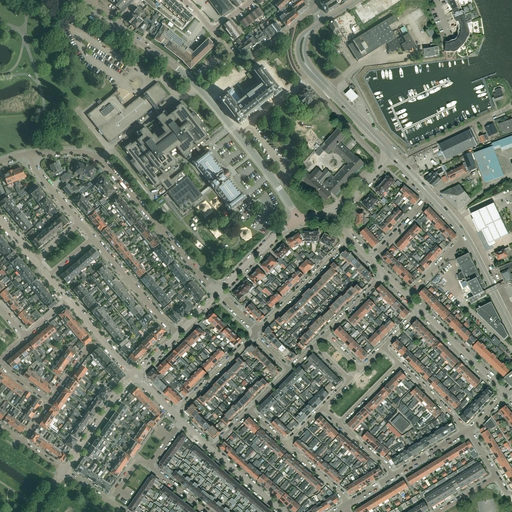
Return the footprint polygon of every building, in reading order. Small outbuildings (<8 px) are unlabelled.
[(108,0),(111,2),(110,2),(113,4),(120,10),(119,10),(122,13),(133,0),(108,0)] [(150,0),(146,0),(155,9),(157,6),(155,4),(150,0)] [(232,8),(225,0),(208,0),(221,17),(232,8)] [(299,0),(293,5),(287,10),(286,11),(288,14),(294,11),(304,3),(301,0),(299,0)] [(336,2),(334,0),(326,0),(320,4),(324,9),(336,2)] [(457,0),(456,0),(448,3),(452,11),(460,7),(457,0)] [(279,1),(275,5),(279,10),(283,7),(284,6),(279,1)] [(176,2),(171,8),(175,12),(179,15),(185,9),(181,5),(180,5),(176,2)] [(339,6),(336,2),(324,9),(327,14),(331,11),(335,9),(335,8),(339,6)] [(304,3),(294,11),(298,16),(299,15),(308,8),(304,3)] [(279,10),(277,13),(280,17),(279,18),(280,19),(283,22),(286,26),(287,26),(288,25),(289,24),(290,23),(298,16),(294,11),(288,14),(286,11),(283,7),(279,10)] [(460,7),(452,11),(455,19),(464,15),(460,7)] [(138,8),(135,11),(141,16),(144,18),(146,16),(143,14),(144,13),(141,11),(138,8)] [(259,18),(264,14),(259,8),(254,11),(259,18)] [(185,9),(179,15),(183,18),(187,22),(193,16),(189,12),(185,9)] [(254,11),(249,15),(254,21),(259,18),(254,11)] [(344,19),(346,21),(348,19),(349,20),(355,16),(351,11),(344,16),(345,18),(344,19)] [(156,14),(149,25),(146,31),(151,34),(155,26),(152,25),(156,19),(157,20),(158,17),(156,14)] [(145,19),(143,21),(136,29),(144,34),(146,31),(149,25),(145,23),(146,21),(150,17),(148,15),(147,17),(145,19)] [(249,15),(244,19),(249,25),(254,21),(249,15)] [(467,23),(464,15),(455,19),(458,26),(467,23)] [(393,16),(363,34),(352,41),(353,42),(348,45),(358,61),(385,44),(386,43),(396,37),(389,26),(397,21),(393,16)] [(137,19),(134,22),(131,25),(136,29),(143,21),(139,18),(138,17),(137,19)] [(249,25),(244,19),(239,22),(244,29),(249,25)] [(155,26),(151,34),(156,37),(162,27),(165,22),(163,20),(158,28),(155,26)] [(235,27),(230,21),(224,25),(226,29),(225,30),(227,32),(235,27)] [(268,21),(267,23),(276,34),(278,32),(281,30),(275,22),(271,25),(268,21)] [(346,40),(334,21),(333,21),(327,24),(340,44),(346,40)] [(469,22),(467,23),(458,26),(458,27),(459,29),(459,32),(468,34),(468,31),(468,29),(468,27),(471,26),(469,22)] [(263,25),(261,23),(259,25),(264,30),(261,32),(266,38),(268,40),(272,37),(262,26),(263,25)] [(263,25),(262,26),(272,37),(276,34),(267,23),(266,23),(265,24),(268,27),(266,28),(263,25)] [(163,25),(154,40),(161,44),(161,43),(165,46),(164,47),(184,62),(190,69),(214,46),(209,40),(208,39),(194,52),(194,53),(184,45),(185,43),(169,30),(163,25)] [(235,26),(235,27),(227,32),(229,34),(236,29),(237,28),(236,26),(235,26)] [(434,34),(431,28),(425,31),(429,37),(434,34)] [(236,29),(229,34),(231,37),(232,36),(234,40),(241,35),(236,29)] [(258,32),(256,29),(253,30),(256,34),(262,41),(263,40),(264,40),(265,39),(265,38),(266,38),(261,32),(260,31),(258,32)] [(457,36),(456,38),(464,44),(466,41),(467,39),(468,36),(468,35),(468,34),(459,32),(458,34),(457,36)] [(250,38),(247,41),(252,47),(257,44),(249,34),(247,35),(250,38)] [(262,41),(256,34),(256,35),(253,37),(258,43),(262,41)] [(408,34),(402,37),(403,39),(399,42),(402,47),(405,52),(408,51),(408,52),(409,52),(409,51),(412,51),(417,48),(408,34)] [(397,40),(396,37),(386,43),(388,46),(390,45),(390,46),(389,47),(388,50),(390,52),(391,54),(396,50),(402,47),(399,42),(403,39),(402,37),(397,40)] [(454,40),(452,42),(455,51),(456,50),(459,49),(462,46),(464,44),(456,38),(454,40)] [(247,51),(242,44),(238,39),(236,41),(239,46),(237,48),(242,55),(247,51)] [(247,41),(242,44),(247,51),(252,47),(247,41)] [(455,51),(452,42),(450,42),(448,43),(445,42),(444,52),(448,52),(452,52),(455,51)] [(425,58),(439,56),(438,47),(436,44),(430,45),(431,49),(423,50),(424,52),(425,58)] [(232,89),(226,93),(219,98),(219,99),(224,105),(229,112),(234,117),(234,118),(239,124),(240,124),(246,119),(247,119),(246,117),(256,110),(256,109),(262,105),(263,104),(262,104),(273,96),(273,98),(274,97),(280,92),(281,92),(281,91),(276,85),(275,85),(266,73),(266,72),(261,66),(261,67),(261,66),(253,72),(257,77),(256,78),(258,80),(259,79),(262,83),(241,100),(232,89)] [(102,103),(100,100),(97,102),(97,103),(100,100),(102,103),(87,115),(99,130),(101,129),(104,133),(102,135),(109,143),(168,96),(157,83),(125,108),(121,103),(121,102),(121,101),(120,100),(119,100),(118,100),(114,94),(116,93),(117,91),(118,88),(117,88),(116,90),(115,92),(114,94),(102,103)] [(309,89),(307,87),(303,91),(301,93),(302,93),(299,96),(301,98),(299,100),(302,103),(304,102),(307,105),(308,105),(309,107),(314,102),(312,100),(316,97),(311,91),(311,90),(310,89),(309,89)] [(350,89),(344,95),(352,103),(358,97),(350,89)] [(494,97),(494,98),(495,101),(503,99),(502,95),(502,93),(501,90),(500,89),(496,90),(495,92),(496,94),(493,94),(494,97)] [(203,154),(201,151),(203,149),(201,147),(199,149),(197,146),(208,137),(199,126),(202,124),(203,124),(193,112),(190,114),(182,103),(175,108),(177,110),(166,118),(162,114),(156,118),(163,127),(161,128),(165,134),(158,140),(154,134),(152,135),(145,127),(139,132),(142,136),(131,145),(130,143),(124,148),(135,162),(132,164),(139,173),(142,171),(155,187),(161,183),(163,186),(168,181),(170,183),(164,187),(168,192),(177,203),(188,194),(194,202),(201,196),(202,197),(202,196),(210,189),(212,187),(230,211),(246,198),(241,192),(240,193),(229,179),(230,178),(229,177),(231,176),(230,175),(231,175),(228,171),(227,171),(226,170),(225,171),(224,170),(222,171),(212,157),(213,156),(208,150),(203,154)] [(511,121),(499,125),(502,135),(511,131),(511,121)] [(488,137),(497,133),(493,124),(484,128),(488,137)] [(321,146),(314,153),(318,156),(324,151),(327,154),(331,150),(332,151),(333,150),(339,143),(346,135),(339,128),(324,143),(326,144),(323,148),(321,146)] [(438,145),(441,151),(442,154),(445,160),(477,145),(470,130),(438,145)] [(511,136),(491,144),(492,144),(488,146),(488,148),(474,153),(484,183),(503,176),(494,150),(500,148),(501,151),(511,147),(511,136)] [(309,175),(307,173),(302,179),(325,201),(331,195),(330,194),(331,193),(335,196),(364,164),(355,156),(355,157),(339,143),(333,150),(348,164),(346,166),(344,165),(333,177),(330,174),(330,173),(326,169),(321,174),(319,173),(320,172),(316,168),(309,175)] [(470,153),(462,156),(464,161),(465,162),(468,171),(476,168),(470,153)] [(463,163),(463,164),(456,167),(458,170),(459,170),(459,172),(461,175),(466,173),(466,172),(468,171),(465,162),(463,163)] [(58,166),(57,163),(50,165),(51,170),(53,169),(54,173),(58,172),(59,173),(61,172),(60,169),(61,169),(59,165),(58,166)] [(78,163),(76,163),(75,167),(77,168),(75,173),(81,175),(79,179),(81,180),(86,165),(82,164),(82,165),(81,164),(78,163)] [(86,165),(81,180),(80,183),(83,184),(85,176),(93,179),(93,178),(94,177),(94,176),(95,175),(94,174),(96,169),(94,169),(94,168),(92,167),(91,168),(90,167),(90,166),(86,165)] [(458,170),(456,167),(446,173),(449,181),(454,178),(452,173),(458,170)] [(21,168),(12,171),(16,182),(18,181),(18,180),(24,178),(26,177),(24,173),(24,174),(21,168)] [(459,170),(458,170),(452,173),(454,178),(461,175),(459,172),(459,170)] [(8,173),(3,175),(8,185),(14,182),(16,186),(18,185),(17,183),(16,182),(12,171),(8,172),(8,173)] [(429,183),(437,176),(431,171),(424,179),(429,183)] [(68,174),(62,180),(61,181),(63,183),(67,180),(71,181),(71,175),(68,175),(68,174)] [(384,180),(383,181),(389,187),(392,184),(393,186),(395,183),(401,188),(403,185),(397,180),(395,183),(392,181),(393,180),(388,177),(387,178),(386,176),(383,179),(384,180)] [(437,176),(429,183),(433,187),(440,179),(437,176)] [(107,181),(104,178),(94,186),(100,192),(101,191),(110,184),(107,181)] [(389,187),(383,181),(378,185),(385,191),(386,193),(388,190),(387,189),(389,187)] [(68,185),(66,186),(64,184),(62,186),(63,189),(64,190),(65,192),(66,192),(69,196),(74,192),(74,191),(76,189),(78,192),(79,192),(85,187),(85,186),(82,184),(77,188),(74,185),(71,187),(68,185)] [(110,184),(101,191),(104,194),(102,196),(105,199),(114,191),(112,187),(110,184)] [(41,191),(36,185),(28,192),(33,198),(40,191),(41,191)] [(385,191),(378,185),(378,186),(377,186),(374,188),(376,190),(375,191),(382,197),(384,195),(383,194),(385,191)] [(470,200),(459,185),(441,193),(440,194),(458,210),(470,200)] [(401,194),(396,199),(394,203),(395,204),(408,189),(404,186),(399,192),(401,194)] [(85,187),(79,192),(81,194),(79,197),(78,196),(76,198),(76,199),(74,200),(75,201),(74,202),(78,206),(78,205),(78,206),(86,199),(83,197),(84,196),(82,193),(88,189),(85,187)] [(412,192),(408,189),(395,204),(397,205),(404,197),(406,199),(412,192)] [(40,191),(33,198),(31,199),(26,203),(27,205),(30,203),(35,199),(38,202),(45,196),(44,196),(44,195),(43,193),(42,193),(40,191)] [(408,201),(404,206),(401,209),(403,211),(415,196),(412,192),(406,199),(408,201)] [(10,193),(6,194),(7,194),(5,194),(2,197),(4,199),(1,202),(2,203),(1,204),(2,205),(2,206),(3,207),(4,208),(12,201),(8,196),(11,194),(10,193)] [(371,194),(366,199),(373,205),(375,202),(377,204),(379,201),(371,194)] [(121,198),(118,195),(113,200),(110,203),(112,206),(114,208),(123,201),(123,199),(122,198),(121,198)] [(89,196),(86,199),(78,206),(80,208),(81,210),(82,210),(89,205),(87,202),(91,198),(89,196)] [(415,196),(403,211),(404,212),(412,203),(414,205),(419,199),(415,196)] [(39,203),(42,207),(40,208),(38,211),(39,212),(51,202),(47,199),(46,197),(39,203)] [(373,205),(366,199),(362,204),(370,211),(372,209),(370,207),(373,205)] [(14,203),(12,201),(4,208),(5,208),(6,210),(6,211),(7,211),(8,212),(9,212),(16,207),(13,204),(14,203)] [(123,201),(114,208),(118,213),(127,205),(127,204),(126,203),(125,203),(123,201)] [(55,208),(51,202),(39,212),(40,214),(43,212),(45,211),(48,214),(55,208)] [(484,207),(493,225),(502,221),(493,203),(484,207)] [(89,205),(82,210),(83,211),(82,211),(84,213),(85,213),(86,215),(90,212),(93,209),(89,205)] [(127,206),(127,205),(118,213),(122,218),(131,210),(129,208),(129,207),(128,206),(127,206)] [(16,207),(9,212),(10,214),(11,215),(11,216),(12,217),(13,217),(20,211),(17,208),(16,207)] [(477,211),(485,229),(493,225),(484,207),(477,211)] [(399,218),(393,213),(388,208),(387,210),(392,214),(390,216),(396,222),(399,218)] [(399,218),(403,214),(397,208),(393,213),(399,218)] [(422,223),(433,212),(429,208),(423,213),(425,216),(420,220),(418,218),(416,221),(419,225),(422,223)] [(96,210),(88,217),(89,219),(88,219),(91,223),(99,216),(96,213),(97,212),(96,210)] [(131,211),(131,210),(122,218),(126,222),(134,215),(133,213),(133,212),(132,210),(131,211)] [(13,218),(14,219),(13,219),(15,222),(16,221),(18,223),(24,217),(26,215),(29,213),(30,212),(29,211),(28,213),(27,212),(23,215),(20,212),(13,218)] [(477,211),(469,214),(478,232),(479,231),(485,229),(477,211)] [(437,216),(433,212),(422,223),(423,224),(428,220),(431,222),(437,216)] [(381,213),(380,214),(385,219),(392,226),(396,222),(390,216),(388,219),(383,214),(383,215),(381,213)] [(60,218),(57,220),(62,227),(63,228),(68,223),(61,214),(58,216),(60,218)] [(385,219),(380,214),(378,215),(383,220),(381,222),(383,224),(389,229),(392,226),(385,219)] [(135,215),(134,215),(126,222),(130,227),(139,219),(137,217),(137,216),(136,215),(135,215)] [(99,216),(91,223),(94,225),(96,226),(104,220),(102,218),(101,219),(99,216)] [(431,222),(433,224),(428,229),(430,231),(433,228),(441,220),(437,216),(431,222)] [(24,217),(18,223),(19,225),(18,226),(21,228),(28,222),(24,217)] [(57,220),(55,222),(53,220),(50,222),(52,225),(58,231),(62,227),(57,220)] [(104,220),(96,226),(95,227),(98,230),(98,229),(100,231),(108,225),(106,223),(105,224),(103,221),(104,220)] [(141,222),(139,220),(133,225),(137,230),(144,224),(141,221),(141,222)] [(389,229),(383,224),(381,226),(375,220),(373,222),(386,233),(389,229)] [(444,224),(441,220),(433,228),(435,229),(436,228),(438,230),(444,224)] [(45,223),(45,224),(43,221),(42,223),(42,224),(53,236),(58,231),(52,225),(49,227),(45,223)] [(493,225),(500,241),(509,237),(502,221),(493,225)] [(32,226),(28,222),(21,228),(23,231),(24,230),(25,232),(32,226)] [(53,236),(42,224),(40,225),(43,229),(44,229),(45,230),(42,233),(48,240),(53,236)] [(111,224),(101,232),(102,234),(104,237),(111,232),(109,229),(113,225),(111,224)] [(137,230),(139,233),(136,236),(138,238),(141,235),(147,230),(148,229),(144,224),(137,230)] [(363,237),(375,226),(374,224),(370,228),(367,230),(366,228),(360,233),(360,234),(361,235),(362,235),(363,237)] [(439,237),(442,234),(448,228),(444,224),(438,230),(440,232),(438,235),(439,237)] [(421,230),(415,225),(411,229),(417,234),(421,230)] [(485,229),(493,244),(500,241),(493,225),(485,229)] [(375,226),(363,237),(365,238),(365,239),(366,240),(372,235),(370,233),(377,228),(375,226)] [(448,228),(442,234),(446,238),(452,232),(448,228)] [(417,234),(411,229),(407,233),(413,239),(416,236),(422,242),(424,241),(421,238),(417,234)] [(493,244),(485,229),(479,231),(487,247),(493,244)] [(149,232),(147,230),(141,235),(145,240),(151,234),(151,233),(150,232),(149,232)] [(114,235),(111,232),(104,237),(107,241),(108,240),(109,242),(119,233),(118,231),(114,235)] [(119,233),(109,242),(110,243),(110,244),(112,247),(119,241),(117,238),(120,235),(120,234),(122,233),(120,232),(119,233)] [(446,238),(449,241),(445,245),(447,246),(450,242),(456,237),(452,232),(446,238)] [(48,240),(42,233),(37,237),(43,244),(48,240)] [(374,237),(372,235),(366,240),(367,241),(367,242),(368,242),(370,244),(375,239),(381,235),(379,233),(374,237)] [(383,233),(381,235),(375,239),(370,244),(371,246),(372,248),(373,247),(373,248),(379,243),(377,241),(382,237),(384,238),(386,236),(383,233)] [(407,233),(403,237),(409,243),(413,246),(415,244),(411,241),(413,239),(407,233)] [(151,235),(151,234),(145,240),(149,244),(155,239),(153,237),(154,236),(153,235),(151,235)] [(295,236),(292,237),(297,245),(302,242),(300,238),(301,237),(301,236),(299,234),(298,234),(297,234),(295,235),(295,236)] [(325,234),(324,234),(320,241),(323,243),(323,244),(325,245),(330,237),(328,236),(328,235),(327,235),(326,234),(325,234)] [(43,244),(37,237),(34,240),(32,239),(30,240),(38,249),(43,245),(43,244)] [(287,240),(286,241),(289,245),(289,244),(291,248),(295,246),(299,251),(300,250),(298,247),(297,245),(292,237),(290,239),(289,238),(287,240)] [(332,239),(330,237),(325,245),(327,247),(328,246),(331,248),(335,241),(335,240),(335,239),(334,239),(333,238),(332,239)] [(403,237),(399,241),(405,247),(409,243),(403,237)] [(156,238),(155,239),(149,244),(153,249),(159,244),(158,242),(158,241),(156,238)] [(119,241),(112,247),(115,250),(115,249),(117,251),(123,245),(127,242),(126,240),(122,243),(120,240),(119,241)] [(405,247),(399,241),(396,246),(401,251),(405,247)] [(123,245),(117,251),(118,252),(117,253),(120,256),(127,249),(125,247),(128,244),(127,242),(123,245)] [(283,244),(282,245),(281,245),(278,248),(285,255),(289,251),(290,252),(295,258),(297,256),(290,249),(289,250),(283,244)] [(439,255),(442,251),(435,244),(433,246),(430,244),(428,245),(433,250),(439,255)] [(7,245),(0,250),(0,253),(2,252),(4,255),(12,249),(10,247),(9,247),(7,245)] [(161,246),(160,245),(154,251),(158,256),(166,250),(162,245),(161,246)] [(433,250),(431,251),(425,246),(424,247),(422,245),(421,246),(424,249),(425,249),(435,259),(439,255),(433,250)] [(387,252),(382,257),(382,258),(383,260),(384,259),(385,261),(391,255),(396,251),(396,250),(397,249),(393,246),(390,249),(392,250),(391,251),(392,252),(389,254),(387,252)] [(130,252),(127,249),(120,256),(122,259),(123,258),(124,260),(131,254),(132,253),(134,251),(136,250),(134,248),(130,252)] [(275,251),(274,253),(278,257),(278,258),(277,260),(281,264),(283,262),(281,259),(282,258),(283,258),(285,256),(285,255),(278,248),(275,251)] [(509,260),(507,256),(505,252),(509,251),(508,248),(495,254),(496,256),(495,257),(497,260),(498,260),(503,258),(505,262),(509,260)] [(13,251),(12,249),(4,255),(8,260),(15,254),(13,252),(13,251)] [(90,251),(88,252),(95,260),(96,261),(98,260),(96,258),(99,255),(93,249),(90,251)] [(425,249),(424,249),(423,250),(428,255),(426,257),(432,262),(435,259),(425,249)] [(170,254),(166,250),(158,256),(162,261),(170,254)] [(345,250),(340,255),(344,260),(345,260),(350,254),(351,253),(350,254),(345,250)] [(391,255),(385,261),(386,262),(386,263),(388,264),(389,264),(394,259),(392,256),(397,252),(396,251),(391,255)] [(95,260),(88,252),(86,254),(87,254),(84,256),(90,264),(93,261),(95,260)] [(345,260),(347,262),(342,268),(343,270),(350,264),(350,263),(354,258),(352,256),(353,255),(351,254),(351,253),(350,254),(345,260)] [(417,255),(415,253),(413,255),(415,256),(414,256),(421,263),(419,264),(425,270),(428,266),(422,260),(421,259),(417,255)] [(132,256),(131,254),(124,260),(126,261),(125,262),(127,265),(135,258),(133,255),(132,256)] [(170,254),(162,261),(161,262),(165,267),(173,260),(172,259),(173,258),(170,254)] [(483,283),(468,254),(456,260),(462,272),(459,274),(458,281),(458,282),(462,282),(462,281),(462,279),(466,279),(467,283),(473,296),(468,299),(471,304),(486,296),(484,291),(483,292),(482,289),(485,288),(483,283)] [(16,255),(9,261),(13,266),(20,260),(18,258),(18,257),(17,256),(16,255)] [(396,261),(394,259),(389,264),(389,265),(390,267),(391,266),(392,268),(404,256),(402,255),(400,257),(396,261)] [(432,262),(426,257),(424,255),(421,259),(422,260),(428,266),(432,262)] [(84,256),(79,260),(85,268),(90,264),(84,256)] [(266,261),(273,269),(276,267),(278,265),(279,266),(281,264),(277,260),(275,262),(270,256),(268,259),(267,259),(266,260),(266,261)] [(405,258),(404,256),(392,268),(394,270),(395,271),(396,271),(396,272),(401,266),(399,264),(403,260),(405,258)] [(421,274),(424,270),(410,257),(408,259),(418,268),(417,270),(418,271),(419,272),(421,274)] [(135,258),(127,265),(130,268),(131,267),(132,269),(138,263),(140,262),(142,260),(141,261),(139,259),(137,260),(135,258)] [(313,266),(313,265),(307,260),(306,260),(305,261),(304,261),(300,258),(298,260),(299,260),(309,270),(310,268),(312,268),(313,267),(313,266)] [(350,263),(350,264),(351,265),(347,270),(347,271),(345,273),(347,274),(353,267),(359,261),(355,258),(354,258),(350,263)] [(20,260),(13,266),(17,270),(24,264),(23,262),(22,262),(20,260)] [(85,268),(79,260),(74,264),(81,272),(85,268)] [(174,261),(168,266),(170,269),(172,271),(178,265),(176,263),(177,263),(175,260),(174,261)] [(309,270),(299,260),(298,261),(300,264),(301,265),(300,265),(301,265),(299,267),(299,268),(305,274),(306,274),(308,272),(307,271),(309,270)] [(263,263),(263,264),(261,266),(266,271),(265,271),(267,274),(268,273),(269,274),(274,269),(273,269),(266,261),(265,262),(264,262),(263,263)] [(353,267),(355,269),(350,273),(352,275),(354,273),(362,265),(359,261),(353,267)] [(333,262),(329,266),(331,267),(335,271),(337,269),(342,274),(343,273),(342,271),(333,262)] [(401,266),(396,272),(397,274),(398,273),(399,275),(411,263),(410,262),(409,263),(406,266),(406,265),(403,268),(401,266)] [(511,262),(498,268),(505,283),(511,279),(511,262)] [(138,263),(132,269),(133,270),(135,273),(142,268),(138,263)] [(412,264),(411,263),(399,275),(401,276),(401,277),(402,278),(403,278),(403,279),(409,273),(407,271),(409,269),(409,268),(411,266),(411,265),(412,264)] [(18,275),(15,277),(12,280),(13,282),(15,280),(19,277),(21,275),(28,269),(26,267),(26,266),(24,264),(17,270),(20,273),(18,275)] [(81,272),(74,264),(70,268),(76,275),(81,272)] [(180,267),(178,265),(172,271),(173,272),(176,276),(182,270),(182,269),(181,267),(180,267)] [(289,265),(288,267),(300,279),(303,275),(298,270),(296,272),(294,270),(289,265)] [(352,275),(351,275),(349,278),(351,279),(353,277),(358,272),(360,274),(365,269),(366,268),(362,265),(354,273),(352,275)] [(106,268),(104,266),(97,271),(101,276),(108,270),(106,268)] [(300,279),(288,267),(286,268),(291,273),(293,275),(291,277),(296,282),(300,279)] [(331,267),(327,270),(339,282),(340,280),(335,275),(337,273),(335,271),(331,267)] [(76,275),(70,268),(67,271),(67,270),(65,272),(71,279),(72,279),(76,275)] [(142,268),(135,273),(138,276),(139,278),(146,272),(142,268)] [(30,271),(28,269),(21,275),(25,280),(33,274),(31,271),(30,271)] [(254,273),(253,273),(260,280),(263,278),(265,279),(267,277),(265,276),(258,269),(256,270),(255,271),(254,272),(254,273)] [(360,274),(359,275),(364,279),(369,274),(370,272),(370,273),(368,271),(367,271),(365,269),(360,274)] [(110,272),(108,270),(101,276),(105,280),(111,275),(110,273),(110,272)] [(183,271),(182,270),(176,276),(180,281),(187,275),(185,273),(183,270),(183,271)] [(339,282),(327,270),(324,274),(330,280),(332,278),(337,283),(339,282)] [(410,275),(409,273),(403,279),(403,280),(404,281),(405,281),(406,282),(418,271),(417,270),(416,270),(411,274),(410,275)] [(419,272),(418,271),(406,282),(408,283),(408,284),(409,285),(410,285),(410,286),(416,280),(414,278),(416,275),(419,272)] [(71,279),(65,272),(63,273),(64,274),(61,276),(67,283),(69,281),(73,285),(71,287),(72,290),(77,286),(75,284),(72,279),(71,279)] [(364,279),(363,279),(368,284),(374,278),(369,274),(370,273),(370,272),(369,274),(364,279)] [(147,274),(141,279),(141,280),(144,284),(156,275),(155,273),(152,275),(150,277),(147,274)] [(156,275),(144,284),(148,289),(155,283),(153,280),(160,275),(158,273),(156,275)] [(251,276),(249,278),(256,285),(260,280),(253,273),(253,274),(252,274),(251,275),(251,276)] [(293,286),(283,275),(281,273),(279,275),(286,282),(284,283),(290,289),(293,286)] [(33,274),(25,280),(27,283),(20,289),(22,291),(29,285),(36,279),(34,277),(34,276),(33,274)] [(284,274),(283,275),(293,286),(296,282),(291,277),(289,279),(284,274)] [(330,280),(324,274),(320,278),(321,278),(333,290),(334,289),(332,287),(333,287),(328,282),(330,280)] [(111,275),(105,280),(109,284),(115,279),(114,276),(113,277),(111,275)] [(180,281),(177,284),(174,286),(176,288),(182,283),(184,286),(191,280),(190,280),(191,279),(189,277),(188,277),(187,275),(180,281)] [(9,280),(8,278),(0,284),(0,291),(4,288),(2,286),(6,283),(5,283),(9,280)] [(321,278),(317,282),(323,287),(325,285),(332,292),(333,290),(321,278)] [(29,285),(30,286),(25,289),(27,291),(30,289),(31,288),(34,291),(41,284),(40,282),(39,282),(36,279),(29,285)] [(118,281),(115,279),(109,284),(112,289),(119,283),(117,281),(118,281)] [(276,279),(274,280),(286,292),(290,289),(284,283),(282,285),(276,279)] [(274,280),(274,281),(273,282),(279,288),(277,290),(283,296),(286,292),(274,280)] [(196,286),(192,281),(184,287),(188,292),(196,286)] [(246,281),(242,285),(249,292),(248,291),(251,289),(253,291),(258,296),(261,293),(256,288),(255,290),(254,289),(254,288),(246,281)] [(317,282),(314,285),(326,298),(328,296),(321,289),(323,287),(317,282)] [(0,295),(3,299),(9,293),(7,291),(12,287),(14,285),(12,283),(0,294),(0,295)] [(121,285),(119,283),(112,289),(116,293),(123,287),(121,285)] [(155,283),(148,289),(152,293),(159,287),(155,283)] [(359,293),(362,289),(357,284),(355,286),(352,283),(350,284),(352,286),(357,292),(359,293)] [(35,295),(32,297),(34,299),(45,289),(43,287),(43,286),(41,284),(34,291),(37,294),(35,295)] [(81,284),(74,290),(75,292),(75,293),(77,295),(85,289),(81,284)] [(249,292),(242,285),(237,290),(244,296),(246,294),(247,294),(249,292)] [(326,298),(314,285),(311,288),(310,287),(310,288),(316,294),(318,292),(325,299),(326,298)] [(354,295),(348,289),(345,285),(344,286),(348,290),(345,292),(351,298),(354,295)] [(381,285),(375,291),(379,295),(385,289),(383,287),(381,285)] [(165,295),(163,292),(156,298),(160,302),(174,291),(172,289),(170,286),(169,287),(170,289),(169,290),(170,291),(165,295)] [(196,286),(188,292),(186,294),(189,297),(188,298),(189,298),(187,300),(186,299),(184,301),(186,303),(200,290),(196,286)] [(357,292),(352,286),(348,289),(354,295),(357,292)] [(88,293),(81,299),(83,302),(85,304),(92,298),(93,297),(91,295),(97,289),(96,287),(95,288),(94,288),(90,292),(88,293)] [(123,287),(116,293),(120,298),(126,292),(124,290),(125,290),(123,287)] [(159,287),(152,293),(156,298),(163,292),(159,287)] [(276,292),(274,294),(267,287),(266,289),(271,294),(278,301),(282,298),(276,292)] [(427,291),(424,288),(418,294),(423,298),(432,289),(431,287),(427,291)] [(316,294),(310,288),(306,292),(315,300),(318,303),(319,302),(318,301),(316,299),(314,296),(316,294)] [(9,293),(3,299),(6,303),(20,291),(19,289),(11,296),(9,293)] [(34,299),(32,300),(30,302),(31,304),(39,297),(42,300),(49,294),(48,291),(47,291),(45,289),(34,299)] [(85,289),(77,295),(79,297),(80,297),(81,299),(88,293),(85,289)] [(345,292),(343,289),(341,291),(344,294),(342,296),(347,301),(348,302),(351,298),(345,292)] [(385,289),(379,295),(383,299),(389,293),(389,292),(387,291),(385,289)] [(432,289),(423,298),(427,303),(433,297),(430,294),(434,290),(432,289)] [(205,296),(200,290),(186,303),(192,309),(194,307),(190,303),(192,301),(195,304),(202,299),(201,299),(205,296)] [(244,296),(237,290),(233,294),(240,301),(244,297),(244,296)] [(20,291),(6,303),(10,307),(16,302),(14,299),(22,293),(20,291)] [(174,291),(160,302),(164,307),(171,301),(169,299),(174,294),(176,296),(177,295),(177,294),(176,293),(174,291)] [(334,291),(333,293),(344,304),(347,301),(342,296),(341,295),(340,296),(334,291)] [(128,294),(126,292),(120,298),(123,302),(130,296),(128,294)] [(305,293),(301,296),(307,302),(309,300),(316,307),(318,305),(314,301),(305,293)] [(344,304),(333,293),(331,295),(336,300),(335,301),(341,307),(344,304)] [(389,293),(383,299),(387,303),(393,297),(391,295),(390,293),(389,293)] [(49,294),(42,300),(46,305),(53,299),(51,297),(51,296),(49,294)] [(271,297),(269,299),(274,305),(278,301),(271,294),(269,295),(271,297)] [(434,295),(433,297),(427,303),(431,307),(437,301),(438,300),(439,299),(434,295)] [(132,298),(130,296),(123,302),(127,306),(134,301),(132,299),(132,298)] [(301,298),(299,301),(309,311),(310,309),(306,304),(308,302),(307,302),(301,296),(301,297),(301,298)] [(274,305),(269,299),(267,301),(264,297),(262,299),(271,308),(274,305)] [(393,297),(387,303),(391,307),(397,301),(397,300),(395,299),(393,297)] [(16,302),(10,307),(13,311),(20,306),(27,300),(25,298),(18,304),(16,302)] [(92,298),(85,304),(86,307),(88,307),(89,309),(96,303),(92,298)] [(46,305),(44,306),(42,308),(43,310),(48,306),(50,309),(57,304),(56,303),(57,302),(56,301),(55,301),(53,299),(46,305)] [(381,311),(369,299),(366,303),(371,309),(373,307),(379,313),(381,311)] [(29,303),(27,300),(20,306),(13,311),(17,315),(23,310),(22,309),(29,303)] [(335,301),(334,303),(331,300),(329,302),(338,310),(341,307),(335,301)] [(134,301),(127,306),(131,311),(138,305),(136,303),(135,303),(134,301)] [(309,311),(299,301),(295,304),(300,310),(302,308),(305,310),(309,315),(311,313),(309,311)] [(397,301),(391,307),(395,311),(401,305),(399,303),(398,301),(397,301)] [(441,305),(437,301),(431,307),(435,311),(441,305)] [(338,310),(329,302),(328,304),(330,306),(328,308),(330,309),(335,314),(336,313),(335,313),(338,310)] [(500,320),(498,315),(497,315),(491,302),(489,303),(476,309),(477,313),(476,314),(504,340),(508,336),(503,326),(502,326),(500,323),(500,322),(500,321),(500,320)] [(93,314),(100,308),(97,303),(89,310),(93,314)] [(189,311),(190,309),(185,304),(183,305),(182,303),(179,306),(186,314),(190,311),(189,311)] [(252,303),(245,309),(250,314),(256,308),(252,303)] [(371,309),(366,303),(362,307),(372,316),(374,315),(372,313),(369,310),(371,309)] [(31,304),(29,306),(18,316),(21,320),(28,315),(26,312),(31,308),(33,310),(35,308),(31,304)] [(295,304),(292,308),(291,308),(300,316),(302,314),(299,311),(300,310),(295,304)] [(140,307),(138,305),(131,311),(135,315),(141,309),(139,308),(140,307)] [(258,311),(256,308),(250,314),(254,318),(266,306),(265,305),(258,311)] [(401,305),(395,311),(399,315),(405,309),(405,308),(403,307),(401,305)] [(441,305),(435,311),(440,315),(445,309),(441,305)] [(105,312),(97,318),(101,323),(109,317),(106,314),(113,308),(112,306),(111,307),(107,311),(105,312)] [(186,314),(179,306),(176,309),(178,311),(176,312),(182,318),(183,317),(184,317),(186,314)] [(269,309),(266,306),(254,318),(259,323),(264,317),(262,314),(266,310),(268,311),(269,309)] [(447,308),(445,309),(440,315),(444,319),(450,314),(447,311),(451,307),(449,306),(447,308)] [(291,308),(292,308),(291,307),(287,311),(293,317),(295,315),(300,319),(302,318),(300,316),(291,308)] [(330,309),(328,310),(325,307),(323,309),(325,311),(332,318),(335,314),(330,309)] [(362,307),(359,310),(364,316),(366,314),(372,320),(374,318),(372,316),(362,307)] [(100,308),(93,314),(94,314),(97,318),(105,312),(101,308),(100,308)] [(63,319),(70,314),(66,309),(59,315),(63,319)] [(141,309),(135,315),(138,319),(145,314),(144,314),(145,313),(143,311),(141,309)] [(331,319),(324,312),(321,309),(320,311),(323,315),(322,317),(327,322),(331,319)] [(405,309),(399,315),(403,319),(409,313),(407,311),(405,309)] [(364,316),(359,310),(355,314),(367,325),(369,324),(362,318),(364,316)] [(28,315),(21,320),(25,324),(35,315),(38,313),(36,311),(34,313),(29,317),(28,315)] [(176,324),(181,319),(173,311),(168,316),(176,324)] [(209,315),(206,318),(211,323),(217,317),(211,311),(208,314),(209,315),(208,315),(209,315)] [(287,311),(284,314),(295,325),(296,323),(292,318),(293,317),(287,311)] [(395,325),(382,312),(379,316),(380,318),(382,316),(385,319),(387,321),(385,323),(391,329),(393,327),(395,325)] [(35,315),(25,324),(28,328),(34,323),(32,321),(37,317),(39,319),(41,317),(38,313),(35,315)] [(449,325),(459,315),(457,313),(455,316),(455,315),(453,317),(451,315),(445,320),(449,325)] [(70,314),(63,319),(60,321),(64,326),(73,318),(70,314)] [(148,314),(146,316),(142,319),(144,322),(146,324),(146,323),(152,318),(148,314)] [(284,314),(280,318),(284,321),(284,322),(286,324),(288,322),(293,326),(295,325),(284,314)] [(323,325),(314,315),(312,314),(310,315),(316,320),(314,322),(320,328),(323,325)] [(315,314),(314,315),(323,325),(326,322),(326,323),(327,322),(322,317),(321,315),(319,317),(317,315),(316,315),(315,314)] [(355,314),(352,317),(357,323),(359,320),(366,327),(367,325),(355,314)] [(460,316),(459,315),(449,325),(453,329),(459,323),(456,320),(460,316)] [(280,318),(279,316),(275,320),(284,329),(286,327),(282,324),(284,322),(284,321),(280,318)] [(109,317),(101,323),(106,328),(113,322),(112,321),(109,317)] [(113,322),(106,328),(110,333),(117,327),(115,324),(122,318),(121,317),(120,317),(113,322)] [(217,317),(211,323),(215,327),(221,321),(217,317)] [(352,317),(348,321),(360,333),(362,331),(356,324),(357,323),(352,317)] [(77,322),(73,318),(64,326),(68,330),(77,322)] [(377,318),(376,320),(388,332),(389,330),(390,331),(391,329),(385,323),(383,324),(381,322),(382,322),(377,318)] [(204,321),(203,319),(198,324),(204,330),(206,328),(202,323),(204,321)] [(462,326),(459,323),(453,329),(458,333),(463,327),(465,326),(470,320),(469,319),(462,326)] [(306,320),(304,321),(303,323),(304,325),(306,323),(310,327),(308,328),(309,329),(314,334),(317,331),(308,322),(306,320)] [(312,320),(311,321),(310,320),(308,322),(317,331),(320,328),(314,322),(312,320)] [(388,332),(376,320),(374,321),(380,328),(378,330),(384,336),(386,334),(388,332)] [(410,332),(407,329),(405,332),(409,336),(415,330),(420,325),(418,322),(419,322),(417,320),(417,321),(416,320),(411,326),(413,329),(410,332)] [(221,321),(215,327),(220,332),(226,326),(221,321)] [(274,321),(262,333),(267,337),(266,339),(272,332),(272,333),(273,332),(271,329),(277,324),(274,321)] [(77,322),(68,330),(64,333),(66,335),(72,330),(74,332),(81,327),(77,322)] [(334,332),(334,333),(333,333),(335,335),(336,335),(337,336),(349,324),(347,322),(341,329),(339,327),(334,332)] [(349,324),(337,336),(339,338),(338,338),(340,340),(346,334),(345,332),(349,328),(350,328),(352,327),(351,326),(349,324)] [(420,325),(415,330),(417,333),(416,334),(417,336),(419,334),(424,328),(422,326),(423,326),(421,324),(421,325),(420,325)] [(56,331),(51,325),(47,328),(58,341),(60,340),(54,333),(56,331)] [(160,325),(155,330),(161,336),(163,334),(164,334),(165,333),(165,332),(166,332),(160,325)] [(155,330),(151,326),(149,328),(153,332),(151,334),(157,340),(158,340),(160,338),(161,336),(155,330)] [(306,326),(304,328),(303,327),(301,329),(303,330),(305,333),(305,332),(311,338),(315,335),(314,334),(309,329),(308,328),(306,326)] [(371,326),(369,328),(381,339),(382,337),(383,338),(384,336),(378,330),(376,332),(374,329),(374,330),(371,326)] [(84,331),(81,327),(74,332),(77,337),(84,331)] [(117,327),(110,333),(114,338),(121,331),(122,330),(121,329),(119,330),(117,327)] [(198,327),(194,332),(199,338),(204,333),(198,327)] [(232,332),(227,327),(221,333),(226,337),(232,332)] [(381,339),(369,328),(369,327),(367,328),(373,335),(371,337),(377,343),(379,341),(381,339)] [(468,331),(463,327),(458,333),(462,337),(468,331)] [(58,341),(47,328),(43,331),(48,337),(50,336),(53,338),(57,343),(58,341)] [(426,330),(424,328),(419,334),(423,338),(428,333),(428,332),(427,330),(426,330)] [(470,334),(468,331),(462,337),(466,341),(478,330),(476,328),(470,334)] [(272,332),(266,339),(269,341),(271,342),(276,337),(276,338),(283,331),(281,329),(275,335),(272,333),(272,332)] [(305,333),(303,330),(300,333),(302,335),(308,341),(311,338),(305,332),(305,333)] [(480,332),(478,330),(466,341),(470,346),(476,340),(474,338),(480,332)] [(48,337),(43,331),(40,334),(48,345),(50,343),(47,339),(48,337)] [(77,337),(75,338),(72,341),(71,342),(73,344),(79,338),(81,341),(88,335),(84,331),(77,337)] [(121,331),(114,338),(117,342),(118,342),(124,336),(125,336),(121,331)] [(346,334),(340,340),(342,342),(342,341),(344,343),(354,333),(353,331),(351,333),(348,336),(346,334)] [(356,331),(354,333),(344,343),(346,345),(345,345),(347,347),(354,341),(352,339),(354,336),(357,333),(356,331)] [(191,334),(189,336),(195,342),(199,338),(194,332),(193,332),(192,332),(191,334)] [(236,336),(232,332),(226,337),(230,342),(236,336)] [(428,333),(423,338),(425,340),(419,346),(421,348),(427,342),(433,337),(430,334),(431,334),(429,332),(429,333),(428,333)] [(156,341),(150,335),(149,334),(148,333),(147,334),(146,335),(145,336),(146,337),(144,338),(145,338),(152,345),(154,343),(155,343),(156,342),(156,341)] [(287,333),(285,335),(274,346),(277,350),(283,344),(281,343),(289,335),(287,333)] [(398,342),(397,340),(391,345),(395,349),(407,337),(403,333),(400,337),(401,339),(398,342)] [(48,345),(40,334),(36,337),(41,344),(43,342),(49,349),(51,348),(50,347),(48,345)] [(271,342),(270,343),(274,346),(285,335),(283,334),(278,339),(276,338),(276,337),(271,342)] [(299,339),(294,334),(293,335),(299,342),(297,344),(303,349),(306,346),(305,344),(305,345),(299,339)] [(81,341),(85,346),(92,340),(88,335),(81,341)] [(302,335),(299,339),(305,345),(305,344),(308,341),(302,335)] [(354,341),(347,347),(349,349),(350,348),(351,350),(362,340),(364,338),(362,335),(355,342),(354,341)] [(377,343),(371,337),(369,339),(365,335),(364,336),(374,346),(375,344),(376,345),(377,343)] [(128,341),(124,336),(118,342),(117,342),(121,347),(128,341)] [(185,340),(185,341),(191,347),(195,342),(189,336),(187,338),(185,339),(185,340)] [(236,336),(230,342),(235,347),(241,340),(236,336)] [(283,344),(277,350),(281,353),(282,353),(281,353),(286,348),(284,346),(289,342),(293,339),(291,336),(283,344)] [(36,337),(32,340),(44,354),(45,352),(39,345),(41,344),(36,337)] [(407,337),(395,349),(398,353),(404,347),(402,345),(408,339),(407,337)] [(433,337),(427,342),(431,346),(437,341),(436,340),(437,340),(435,338),(434,338),(433,337)] [(152,345),(145,338),(142,341),(143,342),(141,343),(148,350),(148,349),(149,349),(150,348),(150,347),(152,345)] [(44,354),(32,340),(29,344),(34,350),(36,348),(43,356),(44,355),(43,354),(44,354)] [(363,341),(362,340),(351,350),(353,352),(352,352),(354,354),(361,348),(359,346),(361,344),(361,343),(363,341)] [(442,345),(438,341),(432,347),(435,350),(429,356),(430,357),(432,355),(435,353),(436,351),(442,345)] [(477,352),(484,346),(482,344),(481,345),(477,341),(472,347),(476,350),(475,351),(477,352)] [(195,352),(184,342),(182,344),(182,343),(179,346),(186,352),(188,350),(190,351),(189,351),(193,354),(195,352)] [(361,348),(354,354),(356,356),(357,355),(358,357),(370,345),(368,343),(362,349),(361,348)] [(405,349),(404,347),(398,353),(402,356),(412,346),(414,344),(412,343),(405,349)] [(506,349),(500,343),(498,346),(504,351),(506,349)] [(24,347),(24,348),(29,354),(33,350),(28,344),(26,346),(25,346),(24,347)] [(209,345),(210,346),(221,357),(225,354),(219,348),(217,350),(211,344),(209,345)] [(256,348),(251,344),(244,352),(246,354),(247,352),(250,355),(251,354),(257,347),(256,348)] [(138,359),(133,353),(132,353),(125,345),(120,350),(126,356),(126,355),(128,358),(134,364),(138,359)] [(141,345),(137,349),(143,355),(145,353),(147,352),(146,351),(147,351),(141,345)] [(370,345),(358,357),(360,358),(359,359),(361,361),(361,360),(362,361),(368,355),(366,353),(369,350),(370,350),(371,351),(374,349),(370,345)] [(442,345),(436,351),(440,355),(446,349),(444,347),(443,347),(442,346),(442,345)] [(179,346),(175,350),(174,350),(181,357),(186,352),(179,346)] [(221,357),(210,346),(208,347),(214,353),(212,355),(218,361),(221,357)] [(288,346),(286,348),(281,353),(282,353),(283,355),(285,358),(291,352),(291,351),(289,349),(290,347),(288,346)] [(413,347),(412,346),(402,356),(405,359),(411,354),(409,352),(413,347)] [(484,346),(477,352),(479,354),(483,357),(488,351),(484,348),(485,347),(484,346)] [(257,347),(251,354),(255,358),(256,358),(256,357),(261,353),(261,352),(259,351),(259,350),(257,348),(257,347)] [(21,349),(21,350),(19,351),(25,358),(26,360),(28,362),(30,361),(26,357),(29,354),(24,348),(23,348),(21,349)] [(69,348),(65,353),(72,357),(72,358),(76,353),(69,348)] [(98,348),(97,348),(90,355),(93,358),(92,359),(93,360),(102,352),(98,348)] [(143,355),(137,349),(133,353),(138,359),(139,359),(140,359),(141,357),(143,355)] [(293,349),(291,351),(291,352),(285,358),(286,357),(291,361),(296,356),(293,353),(295,351),(293,349)] [(411,354),(405,359),(409,363),(419,353),(421,351),(419,349),(412,356),(411,354)] [(448,351),(446,349),(440,355),(444,359),(450,353),(448,352),(448,351)] [(180,357),(181,357),(174,350),(169,355),(176,362),(177,363),(180,361),(183,365),(186,362),(180,357)] [(25,358),(19,351),(15,355),(21,361),(23,359),(25,361),(26,360),(25,358)] [(210,357),(208,355),(209,355),(204,351),(202,352),(214,364),(218,361),(212,355),(210,357)] [(419,353),(409,363),(412,366),(417,361),(416,359),(422,353),(421,351),(419,353)] [(488,351),(483,357),(486,360),(486,361),(487,362),(494,355),(492,354),(491,355),(488,351)] [(102,352),(93,360),(93,361),(97,365),(96,365),(96,366),(98,365),(106,356),(102,352)] [(214,364),(202,352),(200,354),(205,359),(206,359),(207,360),(205,362),(211,368),(214,364)] [(255,362),(250,367),(252,369),(255,365),(257,364),(260,361),(265,356),(261,352),(261,353),(256,357),(256,358),(258,359),(255,362)] [(72,357),(65,353),(62,357),(69,362),(72,357)] [(451,355),(450,353),(444,359),(448,363),(454,357),(452,355),(451,355)] [(305,366),(303,363),(301,365),(304,369),(316,357),(315,356),(314,354),(313,354),(312,354),(307,359),(309,361),(305,366)] [(15,355),(12,358),(17,364),(17,365),(22,370),(23,372),(25,370),(23,368),(21,368),(20,366),(21,366),(21,364),(20,363),(19,363),(21,361),(15,355)] [(36,360),(40,363),(42,361),(37,355),(34,358),(36,360)] [(176,362),(169,355),(167,358),(168,358),(166,360),(172,366),(176,362)] [(494,355),(487,362),(489,364),(489,363),(493,367),(498,361),(495,358),(496,357),(494,355)] [(500,363),(498,361),(493,367),(496,370),(499,374),(500,373),(505,368),(506,367),(502,363),(503,363),(504,364),(507,362),(510,365),(511,363),(507,357),(504,355),(502,357),(504,359),(505,358),(505,359),(500,363)] [(111,361),(106,356),(98,365),(102,369),(111,361)] [(255,365),(257,367),(254,370),(256,372),(260,367),(268,359),(265,356),(260,361),(261,363),(258,365),(257,364),(255,365)] [(419,363),(417,361),(412,366),(416,370),(428,358),(426,356),(419,363)] [(69,362),(62,357),(59,361),(65,366),(69,362)] [(200,362),(198,360),(199,359),(197,357),(195,360),(207,372),(211,368),(205,362),(203,364),(201,362),(200,362)] [(247,365),(239,357),(235,361),(236,362),(242,367),(242,368),(246,372),(248,370),(245,367),(247,365)] [(318,359),(316,357),(304,369),(306,371),(312,365),(314,367),(320,360),(318,359)] [(454,357),(448,363),(453,367),(458,361),(456,360),(456,359),(454,357)] [(8,361),(7,362),(13,368),(17,365),(17,364),(12,358),(10,360),(9,359),(8,361)] [(429,360),(428,358),(416,370),(419,373),(425,368),(423,366),(429,360)] [(260,367),(256,372),(258,373),(264,366),(266,368),(271,363),(272,363),(268,359),(260,367)] [(316,369),(310,375),(311,376),(323,364),(322,363),(322,362),(320,360),(314,367),(316,369)] [(65,366),(59,361),(55,366),(62,371),(65,366)] [(171,367),(165,361),(164,361),(160,364),(167,371),(174,379),(176,377),(168,369),(171,367)] [(116,367),(112,362),(104,370),(109,374),(116,367)] [(236,362),(233,365),(245,378),(247,376),(240,369),(242,368),(242,367),(236,362)] [(426,370),(425,368),(419,373),(423,377),(435,364),(434,362),(426,370)] [(453,368),(456,370),(450,377),(452,378),(455,375),(458,372),(463,366),(464,366),(459,362),(453,368)] [(191,363),(190,365),(202,377),(206,373),(200,367),(198,370),(191,363)] [(265,368),(270,373),(275,368),(276,367),(276,366),(276,367),(273,364),(273,365),(271,363),(266,368),(265,368)] [(158,370),(156,372),(160,375),(161,374),(163,375),(167,371),(160,364),(157,368),(157,369),(158,370)] [(311,376),(311,377),(312,378),(313,377),(314,377),(317,374),(319,372),(321,374),(327,367),(325,366),(323,364),(311,376)] [(435,364),(423,377),(426,380),(433,373),(432,371),(435,368),(434,368),(437,365),(435,364)] [(82,365),(78,370),(85,374),(86,372),(89,374),(93,377),(91,379),(94,381),(96,378),(95,377),(91,372),(87,370),(82,365)] [(202,377),(190,365),(188,366),(195,373),(193,375),(199,380),(202,377)] [(233,365),(230,369),(235,374),(237,373),(244,379),(245,378),(233,365)] [(62,371),(55,366),(52,371),(59,376),(63,371),(62,371)] [(465,368),(463,366),(458,372),(462,376),(468,370),(465,368)] [(116,367),(109,374),(113,378),(113,377),(114,378),(120,371),(116,367)] [(186,367),(182,371),(184,373),(195,384),(199,380),(193,375),(191,377),(188,374),(189,374),(186,371),(188,369),(186,367)] [(270,373),(269,374),(271,376),(271,375),(274,378),(280,372),(275,368),(276,367),(277,367),(276,367),(275,368),(270,373)] [(299,367),(296,371),(309,384),(311,382),(311,381),(310,382),(309,381),(303,375),(305,373),(299,367)] [(323,375),(317,381),(316,382),(318,384),(318,383),(330,371),(329,370),(329,369),(327,367),(321,374),(323,375)] [(37,372),(35,371),(28,379),(32,382),(42,369),(40,368),(37,372)] [(505,368),(500,373),(503,377),(509,371),(505,368)] [(33,369),(31,372),(28,369),(23,376),(28,379),(35,371),(33,369)] [(44,370),(42,369),(32,382),(36,385),(42,376),(40,375),(44,370)] [(156,372),(153,369),(146,376),(152,382),(153,382),(167,397),(173,391),(174,389),(180,384),(174,379),(167,371),(163,375),(161,374),(160,375),(156,372)] [(230,369),(227,372),(226,372),(232,377),(234,380),(237,376),(235,374),(230,369)] [(511,369),(510,372),(510,373),(506,376),(503,379),(511,387),(511,369)] [(85,374),(78,370),(75,374),(82,378),(81,378),(85,381),(89,384),(91,382),(83,376),(85,374)] [(468,370),(462,376),(466,380),(471,374),(470,372),(468,370)] [(113,377),(113,378),(110,381),(112,383),(113,382),(115,380),(117,383),(125,376),(120,371),(114,378),(113,377)] [(182,371),(180,373),(185,378),(184,380),(192,387),(195,384),(184,373),(182,371)] [(226,371),(222,375),(236,388),(237,387),(237,386),(230,379),(232,377),(226,372),(227,372),(226,371)] [(309,384),(296,371),(292,374),(298,380),(300,382),(302,380),(308,386),(309,384)] [(330,371),(318,383),(320,385),(326,379),(328,381),(334,375),(332,373),(330,371)] [(406,377),(400,371),(397,375),(409,387),(412,383),(410,381),(408,383),(404,379),(406,377)] [(434,373),(432,376),(427,381),(431,385),(443,373),(441,371),(439,373),(436,376),(434,373)] [(446,376),(443,373),(431,385),(434,388),(439,383),(437,381),(442,376),(444,378),(446,376)] [(75,374),(72,378),(84,387),(85,384),(80,381),(81,378),(82,378),(75,374)] [(292,374),(289,377),(300,389),(301,387),(296,382),(298,380),(292,374)] [(466,380),(463,383),(460,386),(461,388),(464,385),(468,382),(470,384),(476,377),(474,375),(473,375),(471,374),(466,380)] [(42,376),(36,385),(40,388),(49,376),(47,375),(45,378),(42,376)] [(50,375),(49,376),(40,388),(44,391),(49,384),(47,383),(52,376),(50,375)] [(236,388),(222,375),(219,378),(225,384),(227,383),(234,390),(236,388)] [(256,382),(252,378),(249,375),(248,377),(249,378),(260,389),(263,386),(258,380),(256,382)] [(265,387),(268,384),(263,378),(261,380),(256,375),(255,375),(254,375),(253,376),(258,380),(263,386),(265,387)] [(334,375),(328,381),(330,383),(324,389),(326,390),(337,378),(336,377),(336,376),(334,375)] [(397,375),(393,378),(399,384),(400,382),(407,389),(409,387),(397,375)] [(6,376),(1,382),(3,384),(1,386),(0,387),(0,389),(1,390),(10,379),(6,376)] [(249,378),(248,377),(244,380),(246,382),(246,381),(246,380),(247,380),(253,386),(251,387),(257,393),(260,389),(249,378)] [(289,377),(285,381),(291,387),(293,385),(298,390),(296,392),(299,395),(301,393),(298,390),(300,389),(289,377)] [(478,379),(476,377),(470,384),(475,388),(480,382),(478,380),(478,379)] [(225,384),(219,378),(215,382),(224,391),(226,393),(228,391),(223,386),(225,384)] [(339,380),(337,378),(326,390),(329,394),(331,392),(330,390),(331,389),(331,388),(333,386),(335,388),(341,382),(341,381),(339,380)] [(393,378),(389,382),(401,393),(402,394),(403,392),(397,386),(399,384),(393,378)] [(441,384),(439,383),(434,388),(438,392),(449,379),(448,378),(441,384)] [(1,390),(0,391),(0,394),(4,390),(7,387),(9,388),(14,382),(10,379),(1,390)] [(78,384),(71,379),(68,383),(83,394),(85,395),(86,393),(76,386),(78,384)] [(451,381),(449,379),(438,392),(441,395),(446,390),(444,388),(451,381)] [(183,382),(181,381),(180,382),(188,391),(192,387),(184,380),(183,382)] [(291,387),(285,381),(282,385),(294,397),(295,398),(296,399),(298,397),(297,396),(296,395),(291,391),(293,389),(291,387)] [(4,395),(3,397),(7,400),(9,396),(18,385),(14,382),(9,388),(11,390),(7,396),(4,395)] [(50,382),(49,384),(44,391),(48,394),(53,387),(51,386),(52,384),(50,382)] [(107,384),(104,382),(103,384),(112,391),(114,389),(110,386),(107,384)] [(224,391),(215,382),(212,386),(218,391),(221,394),(224,391)] [(318,388),(315,385),(312,382),(311,384),(311,385),(325,398),(328,394),(323,389),(321,391),(318,388)] [(401,393),(389,382),(386,385),(392,391),(394,389),(399,395),(401,393)] [(83,394),(68,383),(65,388),(72,392),(73,390),(83,397),(85,395),(83,394)] [(104,387),(102,390),(100,388),(93,383),(92,385),(101,391),(108,397),(112,392),(104,387)] [(446,390),(441,395),(444,398),(457,386),(455,384),(453,387),(453,386),(448,391),(446,390)] [(9,396),(7,400),(9,402),(13,395),(15,392),(17,394),(21,387),(18,385),(9,396)] [(294,397),(282,385),(278,388),(284,394),(286,392),(292,398),(294,397)] [(325,398),(311,385),(310,386),(317,394),(316,396),(321,401),(325,398)] [(136,386),(130,392),(131,393),(129,395),(130,396),(129,397),(128,399),(129,401),(139,390),(136,386)] [(212,386),(209,390),(215,396),(215,395),(214,395),(216,393),(223,400),(225,399),(221,394),(218,391),(212,386)] [(239,386),(238,388),(244,394),(250,400),(254,396),(253,396),(248,391),(246,393),(239,386)] [(391,392),(385,386),(381,390),(381,391),(387,396),(389,398),(390,396),(389,395),(391,392)] [(460,389),(457,386),(444,398),(448,402),(453,396),(451,394),(456,390),(458,392),(460,389)] [(21,387),(17,394),(19,395),(13,404),(15,405),(17,402),(22,395),(26,390),(21,387)] [(237,387),(236,388),(237,388),(236,389),(243,396),(241,398),(247,404),(250,400),(244,394),(238,388),(237,387)] [(251,387),(247,390),(248,391),(253,396),(257,393),(251,387)] [(416,387),(408,395),(410,396),(412,394),(414,396),(420,391),(416,387)] [(485,387),(483,389),(482,391),(483,392),(489,398),(493,394),(487,388),(485,387)] [(177,395),(172,401),(176,405),(189,393),(184,388),(181,391),(179,393),(181,394),(178,396),(177,395)] [(284,394),(278,388),(275,391),(288,405),(289,405),(288,404),(289,402),(284,397),(286,395),(284,394)] [(308,388),(305,392),(318,405),(321,401),(316,396),(314,398),(309,393),(308,394),(307,393),(310,390),(308,388)] [(81,400),(65,389),(61,393),(62,393),(68,398),(70,395),(80,402),(81,400)] [(179,393),(174,389),(173,391),(167,397),(172,401),(177,395),(179,393)] [(129,401),(127,402),(125,404),(128,406),(129,404),(135,398),(137,400),(143,394),(139,390),(129,401)] [(215,396),(209,390),(205,393),(218,406),(220,404),(213,397),(215,396)] [(30,394),(27,391),(24,396),(27,398),(28,398),(40,406),(43,402),(36,398),(35,400),(30,397),(29,396),(30,394)] [(108,397),(101,391),(97,397),(104,402),(108,397)] [(288,405),(275,391),(271,395),(277,401),(279,399),(285,404),(283,406),(285,408),(288,405)] [(379,393),(378,394),(389,405),(390,406),(391,404),(385,398),(387,396),(381,391),(380,391),(379,392),(379,393)] [(414,401),(409,405),(411,406),(423,394),(420,391),(414,396),(412,399),(414,401)] [(318,405),(305,392),(301,395),(303,397),(305,395),(311,401),(309,403),(314,408),(318,405)] [(464,392),(461,395),(451,405),(455,409),(460,403),(458,401),(466,394),(465,393),(464,392)] [(489,398),(483,392),(479,396),(485,402),(489,398)] [(62,393),(59,397),(74,408),(75,406),(67,400),(68,398),(62,393)] [(205,393),(202,396),(202,397),(208,402),(210,401),(212,403),(212,404),(216,408),(218,406),(205,393)] [(139,402),(135,406),(132,409),(133,410),(136,407),(146,397),(143,394),(137,400),(139,402)] [(375,397),(380,403),(382,401),(387,406),(389,405),(378,394),(377,395),(376,395),(375,396),(375,397)] [(411,406),(410,408),(411,409),(419,401),(421,404),(427,398),(423,394),(411,406)] [(453,396),(448,402),(451,405),(461,395),(460,394),(455,398),(453,396)] [(87,396),(85,395),(84,397),(91,402),(90,405),(97,409),(99,405),(91,399),(89,398),(87,396)] [(201,395),(197,399),(203,405),(205,403),(208,405),(207,405),(213,411),(215,409),(208,402),(202,397),(202,396),(201,395)] [(233,396),(232,396),(231,395),(229,396),(236,403),(234,405),(239,410),(240,411),(243,407),(233,396)] [(234,395),(233,396),(243,407),(247,404),(241,398),(239,400),(234,395)] [(27,398),(24,396),(23,398),(25,399),(32,404),(31,406),(37,410),(40,406),(28,398),(27,398)] [(278,403),(271,396),(267,399),(280,412),(282,411),(276,405),(278,403)] [(479,396),(475,401),(481,406),(485,402),(479,396)] [(74,408),(59,397),(56,402),(62,406),(64,404),(73,410),(74,408)] [(91,397),(89,398),(91,399),(99,405),(100,404),(101,404),(103,402),(96,397),(94,399),(91,397)] [(136,407),(133,410),(132,411),(134,413),(138,410),(137,410),(142,405),(144,407),(150,401),(146,397),(136,407)] [(306,405),(298,397),(296,399),(299,402),(310,413),(314,409),(308,403),(306,405)] [(373,399),(371,401),(383,412),(384,411),(378,405),(380,403),(375,397),(374,398),(373,399)] [(423,405),(418,411),(420,412),(421,411),(423,409),(430,401),(427,398),(421,404),(423,405)] [(280,412),(267,399),(263,403),(269,409),(271,407),(278,414),(276,415),(277,416),(281,413),(280,412)] [(188,408),(185,411),(190,415),(201,404),(196,400),(188,407),(188,408)] [(150,401),(144,407),(146,409),(141,414),(142,415),(153,404),(150,401)] [(368,403),(368,404),(374,410),(375,408),(381,414),(383,412),(371,401),(370,402),(368,403)] [(423,409),(421,411),(423,413),(427,409),(428,411),(434,405),(430,401),(423,409)] [(475,401),(472,405),(477,410),(481,406),(475,401)] [(9,404),(7,402),(5,404),(5,405),(0,411),(0,418),(1,420),(6,413),(4,412),(6,409),(6,408),(9,404)] [(62,406),(56,402),(55,402),(52,406),(64,415),(66,413),(60,409),(62,406)] [(80,403),(94,413),(97,409),(90,405),(88,407),(81,402),(80,403)] [(234,405),(232,402),(228,406),(230,408),(231,408),(236,413),(239,410),(234,405)] [(310,413),(299,402),(298,404),(301,406),(299,408),(301,410),(307,416),(310,413)] [(94,413),(80,403),(79,405),(86,410),(84,413),(91,417),(94,413)] [(122,403),(119,407),(129,415),(130,413),(126,410),(128,408),(122,403)] [(222,403),(220,405),(232,417),(236,413),(231,408),(230,408),(229,410),(222,403)] [(263,403),(260,406),(273,420),(277,416),(276,415),(274,417),(269,412),(271,410),(269,409),(263,403)] [(25,406),(24,407),(26,408),(34,414),(37,410),(31,406),(28,404),(26,407),(25,406)] [(153,404),(142,415),(140,418),(142,420),(143,420),(145,418),(144,417),(149,411),(151,413),(157,408),(153,404)] [(201,404),(190,415),(193,419),(192,420),(199,414),(200,413),(198,410),(200,408),(203,410),(205,408),(201,404)] [(368,404),(364,408),(370,414),(374,410),(368,404)] [(26,408),(24,407),(21,405),(20,407),(27,412),(25,414),(27,415),(31,419),(34,414),(26,408)] [(232,417),(220,405),(219,407),(226,413),(224,415),(229,420),(232,417)] [(420,419),(417,422),(420,427),(420,426),(426,421),(428,418),(438,409),(434,405),(428,411),(430,412),(424,418),(422,416),(420,419)] [(477,410),(472,405),(468,409),(473,414),(477,410)] [(273,420),(260,406),(256,410),(262,416),(264,414),(269,419),(268,421),(270,423),(273,420)] [(405,406),(399,411),(403,415),(409,409),(405,406)] [(510,412),(505,406),(498,411),(501,414),(499,416),(502,419),(503,417),(510,412)] [(58,412),(52,407),(48,412),(64,422),(65,420),(56,414),(58,412)] [(129,415),(119,407),(116,411),(122,416),(124,414),(133,420),(134,418),(133,417),(129,415)] [(157,408),(151,413),(153,415),(146,423),(147,424),(160,411),(157,408)] [(294,408),(293,409),(303,420),(307,416),(301,410),(299,413),(294,408)] [(8,414),(3,421),(6,423),(7,423),(8,424),(17,410),(16,409),(10,416),(8,414)] [(75,409),(73,411),(76,413),(77,414),(88,422),(91,417),(84,413),(83,415),(75,409)] [(303,420),(293,409),(291,411),(296,416),(294,417),(300,423),(303,420)] [(363,409),(359,413),(365,419),(369,414),(363,409)] [(409,409),(403,415),(406,418),(412,413),(409,409)] [(426,421),(420,426),(421,428),(429,423),(428,422),(434,416),(435,418),(441,412),(438,409),(428,418),(426,421)] [(473,414),(468,409),(464,413),(469,418),(473,414)] [(19,411),(17,410),(8,424),(10,425),(9,425),(12,427),(17,421),(14,419),(19,411)] [(164,415),(160,411),(147,424),(153,428),(158,420),(164,415)] [(222,413),(219,411),(218,413),(223,418),(221,419),(227,425),(230,422),(229,420),(224,415),(222,413)] [(64,422),(48,412),(49,412),(47,414),(46,414),(45,416),(52,421),(54,418),(63,424),(64,422)] [(115,412),(113,416),(129,428),(130,426),(121,419),(122,417),(115,412)] [(203,418),(198,424),(201,427),(207,422),(205,420),(207,417),(207,418),(209,416),(210,414),(209,412),(207,414),(203,418)] [(276,418),(271,424),(274,428),(286,416),(288,413),(287,412),(278,420),(276,418)] [(511,414),(510,412),(503,417),(506,421),(503,423),(505,426),(508,423),(511,420),(511,414)] [(359,413),(355,417),(367,428),(368,427),(364,423),(362,421),(365,419),(359,413)] [(412,413),(406,418),(410,422),(415,417),(412,413)] [(469,418),(464,413),(460,417),(466,423),(470,419),(469,418)] [(17,421),(12,427),(15,429),(17,430),(27,415),(25,414),(19,422),(17,421)] [(88,422),(77,414),(76,416),(80,418),(78,421),(85,426),(88,422)] [(199,414),(192,420),(193,420),(195,422),(195,421),(198,424),(203,418),(199,414)] [(399,414),(391,422),(401,433),(410,425),(399,414)] [(27,415),(17,430),(19,431),(18,431),(21,433),(26,427),(23,425),(27,419),(30,421),(31,419),(27,415)] [(42,420),(56,430),(57,428),(52,425),(54,422),(52,421),(45,416),(44,418),(43,421),(42,420)] [(72,417),(71,416),(70,418),(77,423),(75,425),(82,430),(85,426),(78,421),(72,417)] [(113,416),(110,420),(117,425),(118,423),(128,430),(129,428),(113,416)] [(286,416),(274,428),(278,431),(283,425),(281,423),(287,418),(286,416)] [(311,426),(308,429),(312,433),(314,430),(324,420),(320,416),(315,422),(317,424),(313,428),(311,426)] [(415,417),(410,422),(413,426),(417,422),(420,419),(416,416),(415,417)] [(441,416),(440,417),(445,426),(443,428),(447,435),(449,433),(451,432),(443,419),(442,417),(441,416)] [(367,428),(355,417),(351,421),(357,426),(359,424),(365,430),(367,429),(367,428)] [(249,418),(243,423),(245,425),(243,427),(239,432),(240,433),(252,421),(249,418)] [(446,418),(443,419),(451,432),(453,431),(454,431),(455,430),(455,429),(451,422),(449,424),(446,418)] [(490,418),(483,425),(484,427),(479,430),(481,433),(481,434),(484,439),(490,435),(487,430),(490,429),(490,430),(496,427),(490,418)] [(283,425),(278,431),(281,435),(295,421),(293,419),(285,427),(283,425)] [(42,420),(39,425),(46,430),(48,427),(54,431),(56,430),(42,420)] [(134,420),(133,421),(148,432),(149,430),(149,431),(151,429),(150,428),(151,428),(144,423),(142,426),(134,420)] [(327,423),(324,420),(314,430),(312,433),(313,434),(320,427),(322,429),(327,423)] [(435,420),(433,422),(443,437),(444,436),(445,436),(447,435),(443,428),(440,429),(435,420)] [(123,431),(109,421),(106,426),(112,430),(114,428),(121,433),(123,431)] [(148,432),(133,421),(132,423),(140,429),(139,431),(146,436),(147,434),(147,433),(148,432)] [(211,426),(205,433),(206,432),(210,435),(222,422),(220,421),(214,427),(212,425),(211,426)] [(256,425),(252,421),(240,433),(242,435),(249,428),(251,430),(256,425)] [(295,421),(281,435),(285,438),(291,432),(289,430),(292,427),(294,429),(298,425),(295,421)] [(357,426),(351,421),(347,425),(353,431),(357,426)] [(74,427),(72,426),(67,422),(65,424),(71,428),(79,434),(82,430),(75,425),(74,427)] [(211,426),(207,422),(201,427),(204,430),(203,430),(205,432),(205,433),(211,426)] [(222,422),(210,435),(213,439),(216,436),(217,436),(220,432),(218,430),(221,427),(223,429),(226,426),(222,422)] [(443,437),(433,422),(432,423),(437,431),(434,433),(439,440),(441,439),(441,438),(443,437)] [(327,423),(322,429),(324,431),(317,438),(319,439),(331,427),(327,423)] [(367,432),(361,438),(365,441),(375,430),(377,427),(378,427),(376,425),(374,424),(373,426),(374,427),(369,433),(367,432)] [(256,425),(251,430),(253,432),(250,435),(248,437),(249,438),(260,428),(256,425)] [(112,430),(106,426),(103,430),(109,435),(111,432),(114,434),(116,433),(112,430)] [(432,434),(428,429),(427,426),(425,427),(426,428),(434,442),(436,441),(437,441),(439,440),(434,433),(432,434)] [(334,430),(331,427),(319,439),(320,441),(327,434),(329,436),(334,430)] [(375,430),(365,441),(369,445),(374,438),(372,437),(377,431),(379,429),(377,427),(375,430)] [(79,434),(71,428),(69,429),(71,431),(70,433),(77,438),(79,436),(78,435),(79,434)] [(129,428),(128,430),(142,439),(143,438),(144,438),(146,436),(139,431),(137,433),(129,428)] [(434,442),(426,428),(421,430),(423,432),(425,431),(428,437),(426,438),(431,445),(432,444),(433,443),(434,442)] [(251,439),(248,441),(246,443),(251,447),(264,432),(260,429),(255,435),(257,437),(251,444),(250,443),(252,440),(251,439)] [(109,435),(103,430),(99,435),(106,440),(108,437),(115,442),(114,443),(116,445),(118,441),(116,440),(109,435)] [(142,439),(128,430),(127,432),(134,437),(133,439),(139,444),(140,443),(142,442),(141,441),(142,439)] [(300,441),(298,439),(293,445),(297,448),(310,433),(307,430),(301,436),(302,437),(304,435),(305,434),(306,434),(300,441)] [(334,430),(329,436),(331,438),(324,445),(325,447),(338,434),(334,430)] [(40,434),(35,431),(29,439),(34,443),(34,442),(39,436),(40,434)] [(60,432),(59,433),(75,444),(77,440),(71,436),(69,438),(60,432)] [(267,436),(264,432),(251,447),(253,448),(256,445),(260,440),(262,442),(267,436)] [(376,440),(374,438),(369,445),(372,448),(385,433),(383,432),(376,440)] [(426,438),(423,439),(419,432),(417,434),(426,447),(427,446),(428,446),(431,445),(426,438)] [(75,444),(59,433),(57,435),(67,442),(65,444),(72,449),(75,444)] [(189,451),(193,445),(186,438),(186,437),(182,433),(182,434),(181,434),(180,434),(175,441),(183,446),(189,451)] [(226,444),(224,442),(219,448),(224,451),(235,438),(236,436),(233,433),(230,436),(232,438),(231,439),(226,444)] [(310,433),(297,448),(300,451),(305,446),(304,444),(312,435),(310,433)] [(344,436),(340,433),(335,439),(337,441),(330,449),(331,451),(344,436)] [(386,435),(385,433),(372,448),(376,451),(381,445),(379,443),(386,435)] [(43,439),(39,446),(43,449),(48,442),(51,438),(52,436),(51,434),(46,441),(43,439)] [(423,449),(425,448),(417,434),(415,435),(416,436),(415,436),(419,442),(416,443),(421,451),(423,449)] [(493,440),(490,435),(484,439),(487,444),(493,440)] [(34,442),(34,443),(34,442),(39,446),(43,439),(39,436),(34,442)] [(109,443),(99,436),(95,441),(103,446),(106,447),(109,443)] [(267,436),(262,442),(264,443),(257,451),(258,453),(266,445),(271,439),(267,436)] [(347,439),(344,436),(331,451),(333,452),(340,444),(342,446),(347,439)] [(381,445),(376,451),(380,454),(393,439),(391,437),(383,446),(381,445)] [(237,440),(235,438),(224,451),(228,455),(232,449),(230,447),(237,440)] [(307,447),(305,446),(300,451),(304,455),(317,440),(315,438),(307,447)] [(417,453),(408,439),(407,438),(403,441),(404,443),(407,441),(410,447),(408,449),(412,456),(415,455),(415,454),(417,453)] [(410,438),(408,439),(417,453),(418,452),(419,452),(421,451),(416,443),(414,445),(410,438)] [(138,450),(141,446),(132,440),(131,442),(127,439),(125,441),(129,444),(138,450)] [(271,439),(266,445),(267,446),(262,452),(263,452),(261,453),(263,455),(264,454),(275,442),(271,439)] [(347,439),(342,446),(344,448),(340,453),(341,454),(351,442),(347,439)] [(394,440),(393,439),(380,454),(383,457),(389,451),(387,449),(394,440)] [(319,442),(317,440),(304,455),(308,458),(314,451),(312,450),(319,442)] [(496,445),(493,440),(487,444),(490,449),(496,445)] [(95,441),(92,445),(100,450),(103,446),(95,441)] [(175,441),(172,445),(182,452),(184,454),(185,455),(187,453),(184,452),(183,451),(183,450),(182,449),(183,446),(175,441)] [(465,443),(460,446),(464,452),(469,449),(472,455),(471,455),(473,458),(478,456),(469,441),(465,443)] [(53,445),(48,442),(43,449),(48,452),(53,445)] [(275,442),(264,454),(266,456),(271,450),(273,451),(278,445),(275,442)] [(341,454),(340,455),(340,456),(341,457),(343,455),(347,450),(349,452),(355,446),(351,442),(341,454)] [(60,445),(58,448),(53,455),(57,458),(58,458),(62,452),(61,451),(61,450),(60,449),(61,448),(60,447),(61,446),(62,447),(64,444),(61,443),(60,445)] [(138,450),(129,444),(128,446),(124,443),(123,445),(123,446),(135,454),(138,450)] [(402,443),(400,445),(400,446),(408,458),(410,457),(412,456),(408,449),(406,450),(402,443)] [(399,444),(395,447),(397,449),(399,447),(402,453),(400,454),(404,461),(406,460),(406,459),(408,458),(400,446),(400,445),(399,444)] [(53,445),(48,452),(53,455),(58,448),(53,445)] [(172,445),(169,450),(175,454),(177,451),(180,454),(182,452),(172,445)] [(278,445),(273,451),(275,453),(267,461),(269,463),(282,449),(278,445)] [(314,451),(308,458),(312,461),(321,450),(324,447),(322,445),(315,454),(313,452),(314,451)] [(496,445),(490,449),(493,454),(501,448),(500,447),(498,448),(496,445)] [(99,451),(92,446),(88,451),(100,458),(101,457),(97,454),(99,451)] [(135,454),(123,446),(122,447),(127,451),(126,453),(132,458),(135,454)] [(194,446),(190,451),(189,452),(191,453),(190,455),(191,457),(198,449),(194,446)] [(232,449),(228,455),(232,458),(239,450),(241,447),(239,446),(235,451),(232,449)] [(355,446),(349,452),(351,454),(344,462),(346,463),(358,449),(355,446)] [(460,446),(455,449),(459,455),(460,457),(462,456),(461,454),(464,452),(460,446)] [(243,448),(241,447),(239,450),(232,458),(236,462),(239,458),(237,456),(243,448)] [(393,448),(391,449),(400,463),(401,462),(402,463),(404,461),(400,454),(397,455),(394,450),(397,449),(395,447),(393,448)] [(501,448),(493,454),(496,458),(502,454),(500,451),(502,450),(501,448)] [(129,459),(130,457),(119,449),(117,451),(120,453),(119,455),(121,457),(128,462),(129,459)] [(202,452),(198,449),(191,457),(193,458),(195,456),(197,458),(202,452)] [(282,449),(269,463),(271,464),(273,462),(278,456),(280,458),(286,452),(282,449)] [(362,452),(358,449),(346,463),(348,465),(355,457),(356,458),(362,452)] [(387,454),(384,458),(389,461),(391,459),(395,466),(396,466),(398,465),(398,464),(400,463),(391,449),(391,450),(390,451),(393,458),(391,459),(388,455),(387,454)] [(459,455),(455,449),(450,452),(454,458),(459,455)] [(169,450),(166,454),(177,462),(178,460),(173,456),(175,454),(169,450)] [(321,450),(312,461),(315,464),(320,458),(318,457),(323,452),(321,450)] [(88,451),(85,455),(93,461),(95,458),(98,460),(100,458),(88,451)] [(58,458),(57,458),(58,458),(57,459),(62,462),(68,454),(66,452),(65,454),(62,452),(58,458)] [(202,452),(197,458),(199,460),(197,461),(199,463),(205,455),(202,452)] [(239,458),(236,462),(240,465),(249,454),(250,454),(248,452),(247,453),(243,458),(240,456),(239,458)] [(362,452),(356,458),(358,460),(352,468),(353,470),(355,467),(357,465),(366,455),(362,452)] [(450,452),(445,455),(450,463),(452,462),(451,460),(454,458),(450,452)] [(281,459),(283,460),(276,469),(278,470),(290,456),(287,453),(281,459)] [(323,460),(320,458),(315,464),(319,468),(328,457),(330,454),(329,453),(323,460)] [(177,462),(166,454),(163,458),(169,462),(170,460),(174,463),(175,461),(177,462)] [(251,456),(249,454),(240,465),(244,469),(247,465),(245,463),(251,456)] [(505,459),(502,454),(496,458),(499,463),(505,459)] [(114,455),(113,457),(125,465),(126,464),(128,462),(121,457),(119,459),(114,455)] [(209,458),(205,455),(199,463),(201,464),(203,462),(205,464),(209,458)] [(366,455),(357,465),(358,467),(362,463),(364,465),(369,458),(366,455)] [(445,455),(440,458),(444,464),(448,462),(449,464),(450,463),(445,455)] [(125,465),(113,457),(111,456),(110,457),(117,462),(115,465),(122,469),(124,467),(124,466),(125,465)] [(294,459),(290,456),(278,470),(280,472),(287,464),(289,465),(294,459)] [(328,457),(319,468),(323,471),(328,465),(326,463),(330,458),(328,457)] [(163,458),(160,462),(169,469),(169,468),(166,466),(169,462),(163,458)] [(209,458),(205,464),(204,464),(206,466),(204,468),(206,469),(213,462),(209,458)] [(258,461),(248,472),(252,476),(257,470),(255,468),(262,460),(261,458),(258,461)] [(440,458),(435,461),(439,467),(441,469),(442,468),(441,466),(444,464),(440,458)] [(294,459),(289,465),(291,467),(288,470),(290,471),(298,462),(294,459)] [(328,465),(323,471),(326,474),(339,460),(338,459),(336,462),(335,461),(330,467),(328,465)] [(374,462),(370,459),(369,461),(378,476),(380,475),(381,476),(382,475),(382,474),(383,474),(379,467),(376,469),(374,466),(373,463),(374,462)] [(508,464),(505,459),(499,463),(502,468),(508,464)] [(247,465),(244,469),(248,472),(258,461),(256,460),(252,465),(249,463),(248,465),(247,465)] [(341,462),(339,460),(326,474),(330,477),(335,471),(334,470),(341,462)] [(82,465),(84,462),(82,461),(76,469),(75,469),(77,471),(80,474),(85,467),(82,465)] [(378,476),(369,461),(367,462),(369,465),(371,468),(370,468),(372,471),(370,472),(374,479),(377,478),(377,477),(378,476)] [(439,467),(435,461),(431,464),(435,470),(439,467)] [(474,468),(479,477),(486,473),(481,464),(482,463),(481,461),(478,463),(479,465),(474,468)] [(122,469),(115,465),(114,467),(107,462),(105,463),(106,464),(108,465),(119,473),(120,472),(121,472),(122,469)] [(169,469),(160,462),(159,463),(160,463),(158,467),(164,472),(166,469),(168,470),(169,469)] [(213,462),(206,469),(208,471),(209,469),(211,471),(212,470),(216,465),(213,462)] [(298,462),(290,471),(287,474),(289,476),(294,470),(296,472),(301,466),(298,462)] [(94,464),(92,467),(85,477),(90,481),(94,474),(91,472),(95,466),(94,464)] [(108,465),(106,464),(105,465),(112,470),(110,473),(116,477),(117,477),(118,477),(119,475),(119,474),(119,473),(108,465)] [(337,473),(335,471),(330,477),(334,480),(343,470),(346,466),(344,464),(338,472),(337,473)] [(431,464),(426,467),(430,473),(435,470),(431,464)] [(508,464),(502,468),(505,473),(511,469),(508,464)] [(216,465),(212,470),(214,471),(212,474),(214,476),(220,468),(216,465)] [(88,469),(85,467),(80,474),(85,477),(92,467),(90,466),(88,469)] [(298,474),(294,478),(293,479),(291,483),(292,484),(296,479),(297,478),(305,469),(301,466),(296,472),(298,474)] [(348,467),(346,466),(343,470),(334,480),(338,484),(343,478),(341,476),(348,467)] [(363,466),(361,468),(370,482),(371,481),(372,481),(374,479),(370,472),(368,474),(363,466)] [(430,473),(426,467),(421,470),(425,476),(430,473)] [(224,471),(220,468),(214,476),(215,477),(216,475),(218,477),(224,471)] [(370,482),(361,468),(359,469),(364,476),(362,478),(366,485),(368,483),(370,482)] [(479,477),(474,468),(467,473),(472,482),(479,477)] [(105,469),(99,477),(95,483),(97,484),(96,485),(100,487),(104,481),(101,478),(107,471),(105,469)] [(257,470),(252,476),(256,480),(264,471),(262,469),(260,472),(257,470)] [(305,469),(297,478),(298,480),(300,478),(301,476),(304,478),(309,472),(305,469)] [(176,471),(172,476),(175,479),(182,471),(180,470),(178,473),(176,471)] [(425,476),(421,470),(416,473),(420,479),(425,476)] [(184,473),(182,471),(175,479),(179,482),(183,477),(181,475),(184,473)] [(357,476),(355,473),(354,471),(352,472),(353,474),(361,487),(363,486),(364,486),(366,485),(362,478),(359,479),(358,476),(357,476)] [(228,475),(225,472),(219,478),(222,480),(221,482),(222,483),(228,475)] [(263,474),(257,480),(261,483),(266,477),(269,473),(267,472),(265,474),(265,475),(264,476),(263,474)] [(309,472),(304,478),(306,480),(299,488),(300,489),(312,475),(309,472)] [(272,482),(270,480),(264,486),(268,490),(276,481),(278,478),(281,474),(280,473),(272,482)] [(420,479),(416,473),(411,476),(415,482),(420,479)] [(467,473),(460,477),(465,486),(472,482),(467,473)] [(94,474),(90,481),(93,483),(93,482),(95,483),(99,477),(94,474)] [(353,474),(352,475),(355,481),(353,483),(358,490),(360,489),(360,488),(361,487),(353,474)] [(156,485),(159,482),(158,482),(159,480),(152,475),(149,479),(149,478),(148,479),(153,484),(154,483),(156,485)] [(232,478),(228,475),(222,483),(224,485),(226,482),(228,483),(232,478)] [(316,478),(312,475),(300,489),(302,491),(309,483),(311,484),(316,478)] [(113,476),(112,479),(104,490),(108,493),(113,486),(110,485),(115,477),(113,476)] [(185,478),(183,477),(179,482),(183,485),(189,477),(188,476),(185,478)] [(415,482),(411,476),(406,479),(410,485),(415,482)] [(104,481),(100,487),(104,490),(112,479),(110,477),(106,482),(104,481)] [(268,479),(266,477),(261,483),(264,486),(270,480),(268,479)] [(346,477),(345,479),(353,492),(354,491),(355,491),(358,490),(353,483),(351,484),(349,481),(346,477)] [(460,477),(453,481),(458,490),(460,489),(465,486),(460,477)] [(228,483),(228,484),(227,485),(230,487),(228,488),(229,489),(236,482),(232,478),(228,483)] [(316,478),(311,484),(313,486),(306,494),(308,496),(320,482),(316,478)] [(153,484),(148,479),(144,484),(150,488),(153,484)] [(353,492),(345,479),(343,481),(345,485),(346,485),(347,487),(345,488),(349,495),(349,494),(350,495),(351,494),(351,493),(353,492)] [(277,487),(272,493),(275,496),(284,486),(288,481),(286,480),(279,488),(277,487)] [(407,487),(404,480),(399,483),(403,490),(407,487)] [(276,481),(268,490),(272,493),(277,487),(275,485),(277,483),(276,482),(276,481)] [(284,486),(275,496),(279,499),(284,493),(282,491),(285,488),(289,483),(288,481),(284,486)] [(458,490),(453,481),(446,485),(451,495),(456,492),(456,491),(458,490)] [(191,483),(187,488),(191,491),(197,483),(195,482),(193,484),(191,483)] [(236,482),(229,489),(231,491),(234,488),(235,490),(240,485),(236,482)] [(324,485),(320,482),(308,496),(309,497),(314,495),(313,494),(316,489),(319,491),(324,485)] [(399,483),(394,486),(398,493),(403,490),(399,483)] [(144,484),(141,489),(147,493),(151,495),(153,492),(150,489),(150,488),(144,484)] [(237,492),(235,494),(237,496),(243,488),(240,485),(235,490),(237,492)] [(451,495),(446,485),(439,490),(444,499),(451,495)] [(394,486),(389,489),(394,498),(396,497),(394,495),(398,493),(394,486)] [(284,503),(296,489),(294,487),(287,496),(285,494),(280,500),(284,503)] [(198,489),(194,494),(198,497),(204,489),(202,488),(200,490),(198,489)] [(237,496),(236,497),(230,503),(233,505),(236,502),(235,501),(241,495),(243,496),(247,491),(243,488),(237,496)] [(147,493),(141,489),(137,494),(147,501),(147,500),(144,498),(147,493)] [(206,490),(204,489),(198,497),(202,500),(207,494),(204,492),(206,490)] [(296,489),(284,503),(287,506),(293,500),(290,498),(298,490),(296,489)] [(389,489),(384,492),(388,499),(391,497),(392,499),(394,498),(389,489)] [(168,490),(162,498),(164,499),(166,497),(168,498),(172,493),(168,490)] [(439,490),(432,494),(437,503),(444,499),(439,490)] [(333,495),(330,491),(327,493),(328,494),(330,497),(331,499),(334,504),(339,501),(335,494),(333,495)] [(388,499),(384,492),(379,495),(383,502),(388,499)] [(172,493),(168,498),(170,500),(168,503),(170,504),(176,496),(172,493)] [(294,502),(293,500),(287,506),(291,509),(303,495),(301,493),(294,502)] [(147,501),(137,494),(134,499),(140,503),(141,501),(145,504),(147,501)] [(254,498),(251,494),(244,502),(246,504),(248,501),(250,503),(254,498)] [(304,494),(303,495),(291,509),(293,511),(295,511),(300,507),(298,505),(306,496),(304,494)] [(437,503),(432,494),(425,498),(430,508),(437,503)] [(213,496),(211,495),(210,496),(208,495),(203,501),(207,504),(213,496)] [(383,502),(379,495),(374,498),(378,505),(381,503),(382,505),(384,504),(383,502)] [(180,499),(176,496),(170,504),(171,505),(172,505),(173,504),(175,505),(176,504),(180,499)] [(215,497),(213,496),(207,504),(210,507),(215,501),(213,500),(215,497)] [(329,507),(324,499),(322,496),(321,497),(325,503),(322,505),(325,510),(329,507)] [(326,498),(324,499),(329,507),(334,504),(331,499),(330,497),(327,499),(326,498)] [(254,498),(250,503),(252,504),(250,507),(252,509),(258,501),(254,498)] [(374,498),(369,501),(374,510),(376,509),(375,507),(378,505),(374,498)] [(134,499),(131,504),(140,510),(141,509),(137,506),(140,503),(134,499)] [(320,511),(325,510),(322,505),(321,504),(318,505),(317,504),(315,500),(314,499),(312,500),(313,501),(319,511),(320,511)] [(215,501),(210,507),(214,510),(220,502),(219,501),(217,503),(215,501)] [(262,504),(258,501),(252,509),(253,510),(255,508),(257,510),(262,504)] [(319,511),(313,501),(311,502),(314,507),(311,508),(311,509),(312,511),(313,511),(319,511)] [(369,501),(364,505),(368,511),(372,509),(373,511),(374,510),(369,501)] [(188,505),(184,502),(177,510),(179,511),(181,509),(183,510),(188,505)] [(422,511),(423,511),(428,509),(424,502),(418,505),(422,511)] [(489,511),(488,507),(491,506),(490,502),(488,502),(489,505),(484,506),(483,503),(479,504),(481,511),(489,511)]
